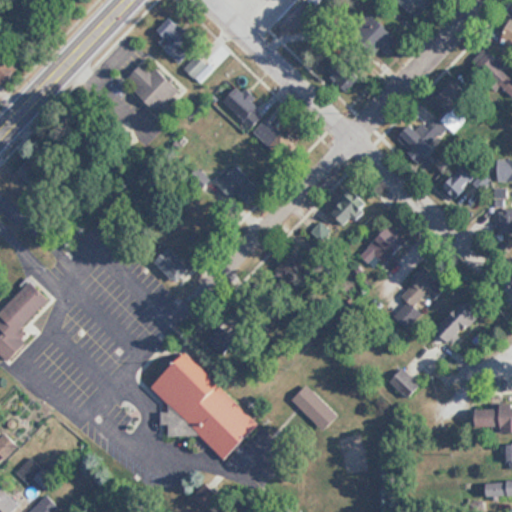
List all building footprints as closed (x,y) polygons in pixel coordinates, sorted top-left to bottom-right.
[(399,0),(419,19),(436,1),(434,0),(399,0)] [(185,59),(190,53),(183,48),(193,35),(170,17),(156,36),(185,59)] [(365,33),(386,55),(400,41),(379,20),(365,33)] [(511,78),(503,70),(507,65),(491,49),(477,63),(510,98),(511,95),(511,78)] [(0,50),(0,79),(5,85),(20,69),(1,50),(0,50)] [(325,72),(348,92),(365,73),(343,53),(325,72)] [(209,66),(199,55),(186,67),(195,78),(209,66)] [(151,71),(144,64),(131,78),(138,84),(134,88),(160,112),(181,90),(156,66),(151,71)] [(473,97),(458,80),(439,97),(454,113),(473,97)] [(225,101),(252,128),(268,112),(241,85),(225,101)] [(259,132),(281,154),(294,140),(272,118),(259,132)] [(433,131),(422,124),(419,129),(410,123),(398,142),(426,160),(436,144),(428,139),(433,131)] [(19,173),(35,189),(49,176),(32,159),(19,173)] [(511,181),(511,159),(500,159),(500,182),(511,181)] [(219,179),(248,208),(265,191),(236,162),(219,179)] [(449,201),(470,195),(467,183),(475,180),(472,169),(442,177),(449,201)] [(368,200),(351,189),(334,214),(352,226),(368,200)] [(511,233),(511,209),(499,209),(499,233),(511,233)] [(405,245),(388,228),(362,256),(370,264),(378,256),(386,265),(405,245)] [(178,283),(192,269),(170,248),(157,262),(178,283)] [(398,315),(409,326),(422,313),(415,306),(429,293),(435,300),(447,289),(425,267),(411,280),(414,284),(402,295),(410,304),(398,315)] [(0,313),(0,326),(4,330),(0,334),(0,352),(9,362),(33,338),(24,329),(52,300),(32,280),(0,313)] [(439,329),(454,344),(482,315),(467,300),(439,329)] [(249,335),(232,317),(209,339),(227,357),(249,335)] [(185,441),(196,430),(227,461),(261,426),(188,353),(153,388),(172,407),(161,417),(185,441)] [(410,399),(423,385),(405,368),(392,382),(410,399)] [(340,416),(309,385),(295,398),(326,430),(340,416)] [(494,434),(511,433),(511,407),(477,408),(477,428),(494,428),(494,434)] [(511,481),(487,483),(487,498),(511,496),(511,481)] [(17,511),(22,508),(0,486),(0,511),(17,511)]
